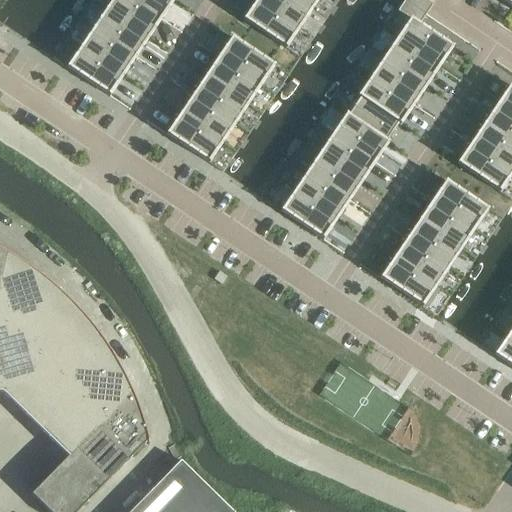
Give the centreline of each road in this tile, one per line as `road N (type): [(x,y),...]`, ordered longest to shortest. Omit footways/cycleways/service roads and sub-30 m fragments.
road 1 (unclassified): [(441,511),(253,421),(220,381),(145,253),(86,185)]
road 2 (residential): [(496,40),(329,295)]
road 3 (residential): [(113,151),(329,295)]
road 4 (residential): [(329,295),(511,421)]
road 5 (residential): [(217,0),(113,151)]
road 6 (residential): [(0,72),(113,151)]
